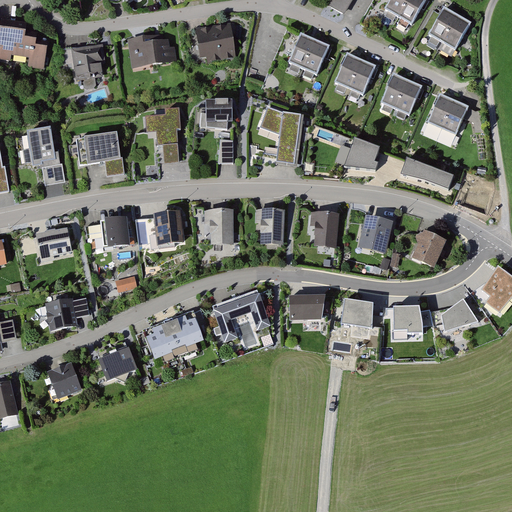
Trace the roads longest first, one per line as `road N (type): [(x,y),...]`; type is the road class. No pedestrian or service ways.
road 1 (residential): [(480,236),(464,267),(434,283),(231,278),(0,364)]
road 2 (residential): [(480,236),(393,201),(291,189),(73,203),(0,220)]
road 3 (residential): [(29,0),(72,29),(280,6),(451,86)]
road 4 (track): [(499,247),(504,197),(485,36),(495,0)]
